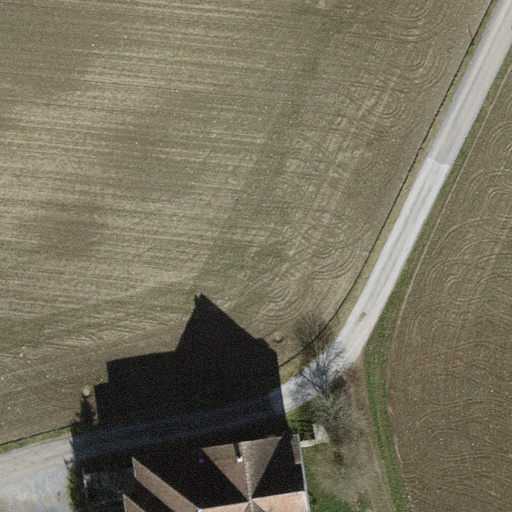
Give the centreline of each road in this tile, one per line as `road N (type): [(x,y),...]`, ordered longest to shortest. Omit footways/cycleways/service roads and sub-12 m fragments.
road 1 (track): [(0,468),(194,425),(346,379),(511,30)]
road 2 (track): [(346,379),(379,511)]
